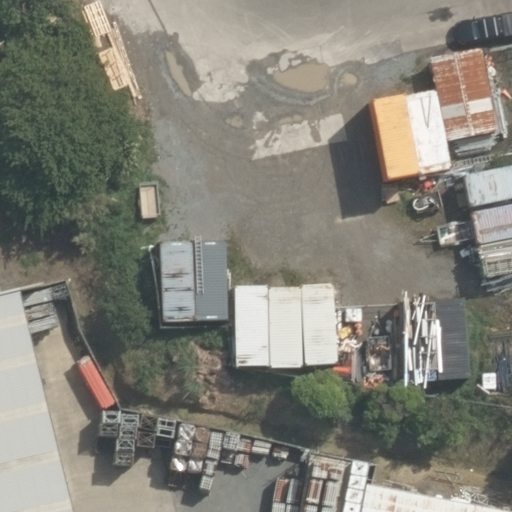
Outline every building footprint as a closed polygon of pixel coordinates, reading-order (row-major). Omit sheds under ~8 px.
[(427,60),(442,146),(492,138),(476,51),(427,60)] [(511,158),(444,171),(465,284),(511,275),(511,158)] [(59,278),(16,288),(44,403),(87,393),(59,278)] [(66,511),(12,296),(0,298),(0,511),(66,511)] [(495,511),(455,504),(368,487),(362,486),(357,511),(495,511)]
